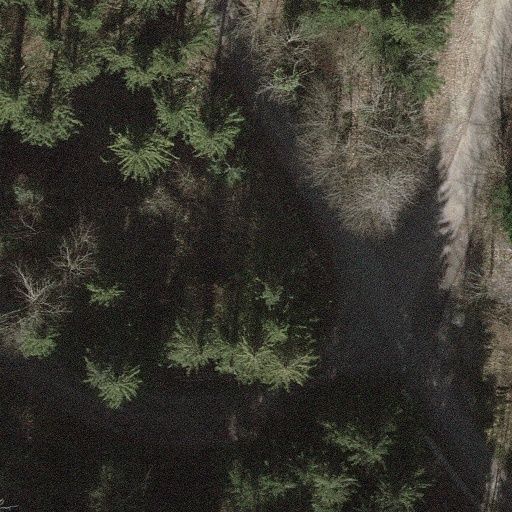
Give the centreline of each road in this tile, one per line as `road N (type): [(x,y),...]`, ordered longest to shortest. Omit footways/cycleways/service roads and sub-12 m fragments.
road 1 (track): [(0,347),(109,403),(197,421),(280,403),(393,329)]
road 2 (track): [(216,0),(393,329)]
road 3 (track): [(509,0),(477,146),(415,303),(393,329)]
road 4 (track): [(393,329),(511,496)]
